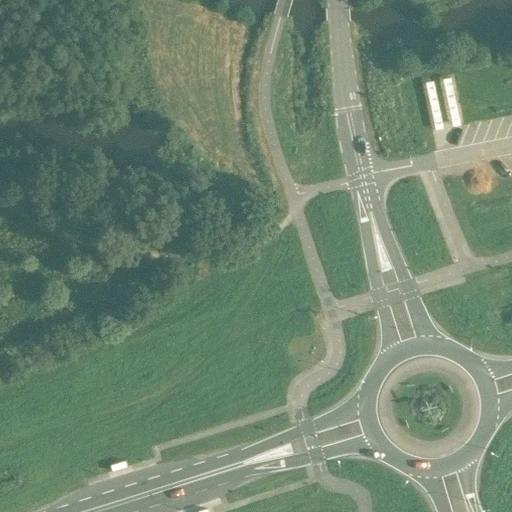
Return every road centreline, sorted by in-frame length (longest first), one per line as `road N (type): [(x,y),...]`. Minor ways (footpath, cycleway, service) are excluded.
road 1 (tertiary): [(346,108),(392,356)]
road 2 (tertiary): [(432,345),(346,108)]
road 3 (primary): [(366,405),(177,485)]
road 4 (primary): [(177,485),(377,441)]
